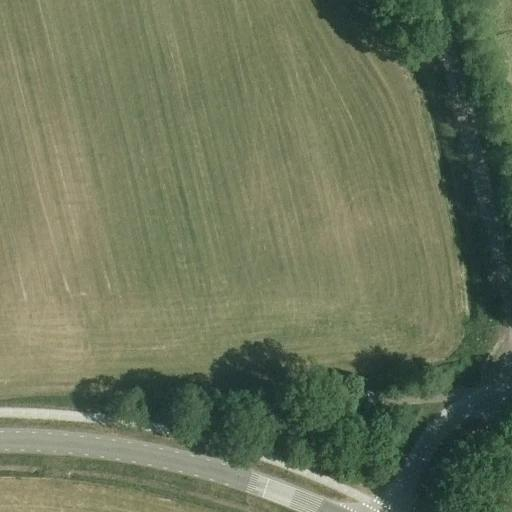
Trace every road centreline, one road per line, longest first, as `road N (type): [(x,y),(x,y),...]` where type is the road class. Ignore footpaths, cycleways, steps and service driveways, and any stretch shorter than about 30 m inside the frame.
road 1 (tertiary): [(314,511),(256,484),(166,458),(0,440)]
road 2 (unclassified): [(511,306),(437,0)]
road 3 (unclassified): [(390,511),(422,447),(449,416),(511,387)]
